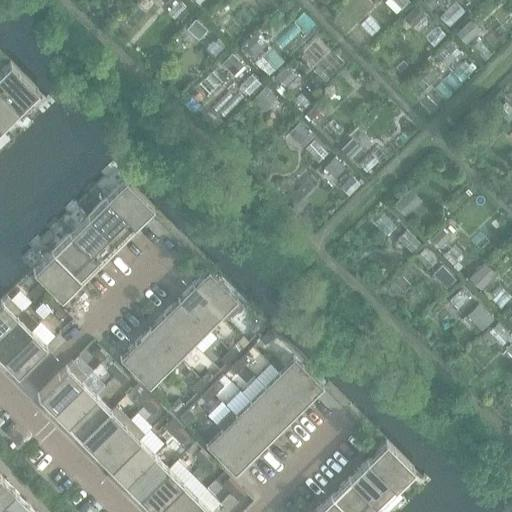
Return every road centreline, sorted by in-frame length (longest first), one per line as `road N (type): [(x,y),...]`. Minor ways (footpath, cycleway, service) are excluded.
road 1 (residential): [(18,407),(170,254)]
road 2 (residential): [(122,511),(18,407)]
road 3 (residential): [(265,511),(349,425)]
